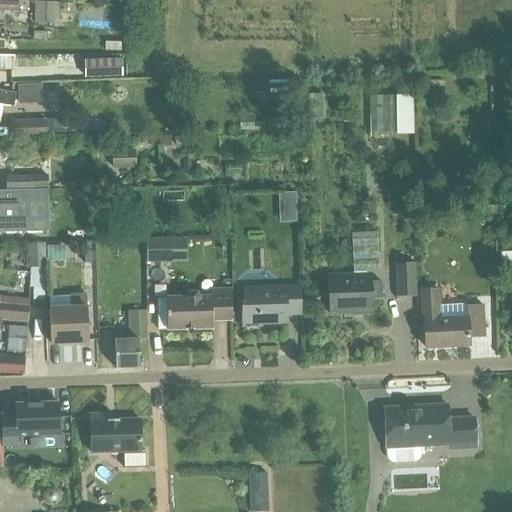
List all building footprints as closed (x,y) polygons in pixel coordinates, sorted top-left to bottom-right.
[(19,1),(0,0),(0,10),(18,12),(19,1)] [(35,3),(34,23),(57,24),(58,4),(35,3)] [(34,32),(34,40),(46,41),(47,32),(34,32)] [(120,42),(104,42),(104,51),(120,51),(120,42)] [(123,58),(85,59),(85,77),(123,76),(123,58)] [(260,92),(277,92),(277,84),(260,84),(260,92)] [(0,118),(2,106),(13,108),(15,94),(0,91),(0,118)] [(324,95),(307,95),(308,120),(324,120),(324,95)] [(369,95),(370,134),(398,134),(397,96),(369,95)] [(72,119),(52,119),(52,132),(72,132),(72,119)] [(7,122),(8,137),(45,136),(44,121),(7,122)] [(171,135),(160,135),(160,146),(171,146),(171,135)] [(175,146),(188,147),(188,137),(176,137),(175,146)] [(134,151),(112,152),(112,170),(134,169),(134,151)] [(5,191),(47,190),(47,176),(5,177),(5,191)] [(154,183),(152,195),(174,197),(176,185),(154,183)] [(0,232),(50,232),(49,190),(47,190),(7,191),(5,191),(0,191),(0,232)] [(296,193),(283,193),(284,208),(297,208),(296,193)] [(343,266),(369,266),(368,229),(343,229),(343,266)] [(186,263),(186,240),(146,240),(146,264),(186,263)] [(29,269),(45,268),(44,244),(28,245),(29,269)] [(64,247),(47,248),(47,263),(64,263),(64,247)] [(416,298),(416,263),(396,264),(396,298),(416,298)] [(367,275),(328,277),(329,314),(353,313),(353,315),(374,315),(373,299),(381,298),(381,282),(367,282),(367,275)] [(33,286),(33,299),(44,300),(45,287),(33,286)] [(286,317),(302,316),(301,287),(285,287),(285,291),(276,291),(272,288),(264,288),(260,291),(244,292),(244,305),(241,308),(242,328),(262,328),(262,324),(287,324),(286,317)] [(166,299),(157,299),(158,331),(167,331),(213,329),(212,321),(232,321),(231,290),(210,290),(210,298),(201,298),(197,294),(188,294),(185,299),(166,299)] [(438,290),(423,291),(424,320),(425,347),(470,344),(469,337),(485,336),(484,322),(483,305),(467,306),(467,303),(439,304),(438,290)] [(86,294),(49,295),(51,346),(88,344),(87,308),(86,294)] [(29,307),(12,305),(0,304),(0,321),(28,324),(29,307)] [(129,341),(115,342),(116,369),(141,368),(138,311),(128,312),(129,341)] [(25,353),(26,328),(7,327),(6,352),(25,353)] [(1,356),(0,364),(0,371),(0,372),(24,373),(25,357),(1,356)] [(59,419),(58,403),(56,403),(15,404),(15,409),(16,414),(1,415),(2,429),(2,447),(18,446),(18,437),(60,435),(59,419)] [(421,455),(421,447),(449,445),(449,449),(477,448),(476,420),(450,421),(449,407),(385,410),(387,448),(387,455),(388,460),(391,463),(395,464),(413,463),(417,462),(419,459),(421,455)] [(107,415),(90,416),(91,453),(124,453),(124,468),(145,468),(145,452),(141,452),(140,420),(107,421),(107,415)] [(268,511),(267,476),(249,476),(249,511),(268,511)] [(41,494),(41,495),(41,496),(42,497),(42,498),(42,499),(43,500),(43,501),(44,502),(45,503),(46,503),(46,504),(47,504),(48,505),(49,505),(50,505),(51,505),(52,505),(53,505),(54,505),(55,505),(56,504),(57,503),(58,503),(58,502),(59,502),(60,501),(60,500),(60,499),(61,499),(61,498),(61,497),(61,496),(61,495),(61,494),(61,493),(61,492),(60,491),(60,490),(60,489),(59,489),(58,488),(57,487),(56,487),(56,486),(55,486),(54,485),(53,485),(52,485),(51,485),(50,485),(49,485),(48,486),(47,486),(46,486),(46,487),(45,487),(44,488),(44,489),(43,489),(43,490),(42,491),(42,492),(42,493),(41,494)]
